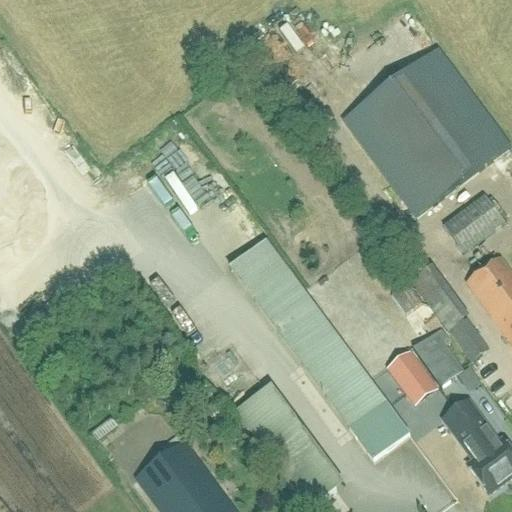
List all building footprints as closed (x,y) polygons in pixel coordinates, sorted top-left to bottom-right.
[(346,126),(417,222),(509,153),(438,57),(346,126)] [(85,162),(77,168),(88,182),(96,176),(85,162)] [(75,167),(66,174),(78,191),(88,185),(75,167)] [(463,260),(505,229),(484,202),(443,233),(463,260)] [(511,278),(500,262),(466,287),(511,350),(511,278)] [(411,285),(449,337),(468,323),(470,322),(432,270),(411,285)] [(89,317),(101,305),(91,295),(79,307),(89,317)] [(490,354),(468,323),(449,337),(472,366),(490,354)] [(435,337),(411,354),(440,393),(464,375),(435,337)] [(438,395),(410,358),(388,375),(415,412),(438,395)] [(277,397),(236,423),(270,475),(287,464),(317,511),(318,511),(342,497),(277,397)] [(468,404),(455,414),(456,416),(486,457),(485,458),(509,491),(511,489),(511,457),(503,445),(499,447),(468,404)] [(386,407),(349,434),(373,467),(410,440),(386,407)] [(490,504),(509,491),(485,458),(486,457),(456,416),(442,426),(474,471),(469,475),(490,504)] [(155,511),(233,511),(187,448),(136,485),(155,511)]
